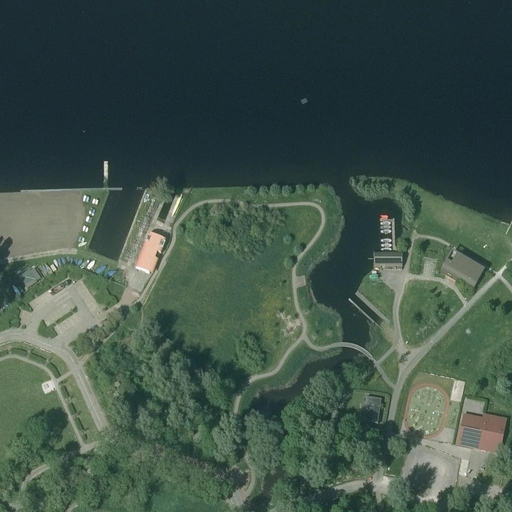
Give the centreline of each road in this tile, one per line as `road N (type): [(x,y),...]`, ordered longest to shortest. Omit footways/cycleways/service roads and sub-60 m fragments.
road 1 (unclassified): [(240,511),(222,483),(109,438),(67,354),(27,334),(0,334)]
road 2 (unclassified): [(281,511),(365,486),(438,507),(464,486),(511,499)]
